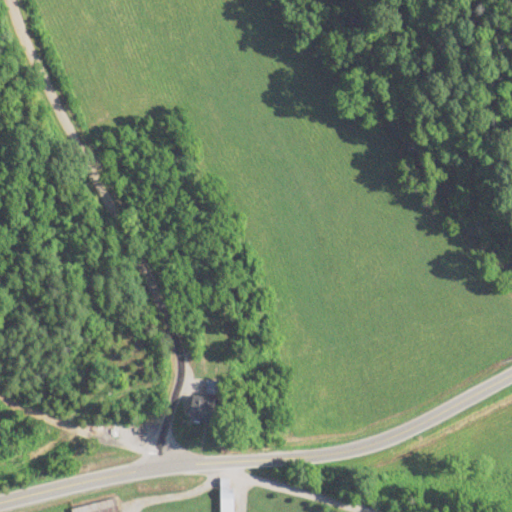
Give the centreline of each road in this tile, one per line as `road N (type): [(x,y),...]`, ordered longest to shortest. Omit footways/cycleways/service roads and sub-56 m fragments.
road 1 (secondary): [(511,376),(445,417),(323,456),(157,469),(0,504)]
road 2 (residential): [(157,469),(193,308),(56,110),(30,0)]
